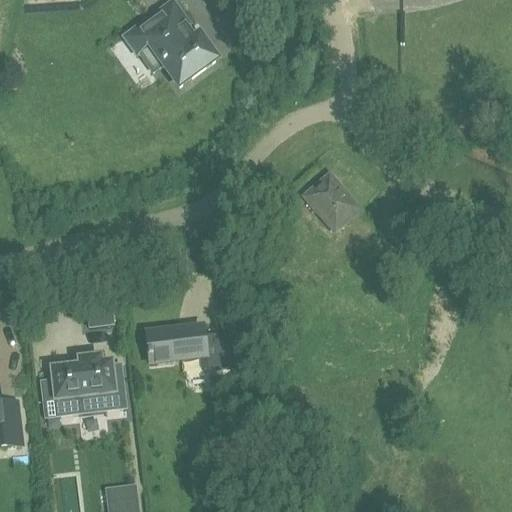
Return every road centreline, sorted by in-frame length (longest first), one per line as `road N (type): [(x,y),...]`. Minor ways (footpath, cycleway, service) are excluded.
road 1 (residential): [(352,104),(278,132),(198,209),(0,262)]
road 2 (unclassified): [(352,104),(364,145),(387,165),(511,224)]
